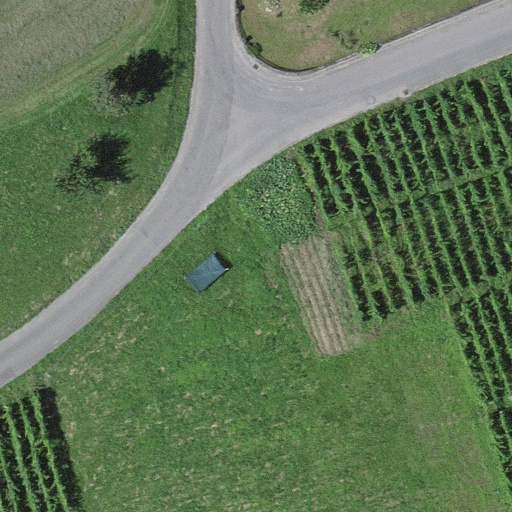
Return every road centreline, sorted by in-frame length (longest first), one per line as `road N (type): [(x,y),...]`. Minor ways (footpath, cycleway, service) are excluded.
road 1 (residential): [(213,145),(511,17)]
road 2 (residential): [(0,374),(144,248),(213,145)]
road 3 (residential): [(213,145),(216,0)]
